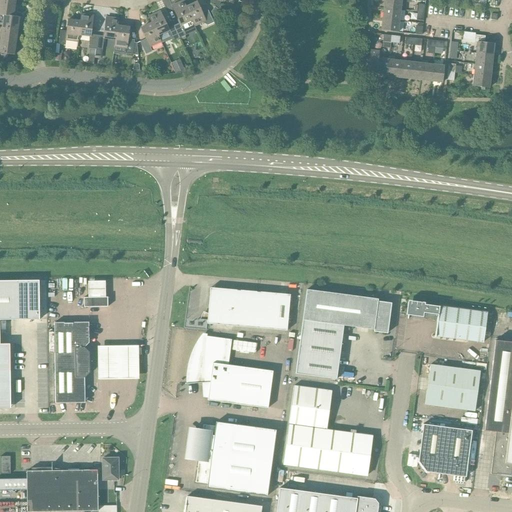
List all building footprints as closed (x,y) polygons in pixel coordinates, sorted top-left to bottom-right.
[(401,0),(384,0),(384,8),(401,10),(401,0)] [(0,15),(4,16),(4,15),(14,16),(15,4),(0,1),(0,15)] [(192,20),(186,7),(183,1),(172,6),(180,23),(174,26),(181,42),(182,42),(181,41),(186,39),(185,36),(186,35),(184,32),(187,30),(189,26),(187,22),(192,20)] [(197,2),(186,7),(192,20),(195,26),(205,21),(207,25),(214,23),(208,10),(202,13),(197,2)] [(414,11),(417,12),(424,13),(425,5),(418,4),(418,6),(415,5),(414,11)] [(211,12),(216,21),(220,19),(224,14),(215,7),(211,12)] [(401,10),(384,8),(383,19),(399,21),(401,10)] [(160,11),(149,16),(161,42),(158,36),(169,31),(175,45),(181,42),(174,26),(168,29),(160,11)] [(89,48),(90,48),(89,54),(94,55),(95,53),(97,35),(91,35),(93,16),(81,14),(80,21),(78,35),(79,35),(90,37),(89,48)] [(4,15),(4,16),(2,28),(18,30),(20,17),(14,16),(4,15)] [(150,47),(161,42),(149,16),(149,17),(152,23),(141,28),(146,39),(140,42),(144,51),(146,54),(152,51),(150,47)] [(97,35),(95,53),(102,54),(104,38),(115,40),(117,26),(118,26),(119,19),(106,17),(104,36),(97,35)] [(381,31),(398,32),(399,21),(383,19),(381,31)] [(78,35),(80,21),(68,20),(67,31),(60,31),(58,44),(65,45),(71,46),(71,41),(78,42),(79,35),(78,35)] [(229,21),(227,24),(228,28),(231,31),(234,30),(236,27),(235,22),(232,20),(229,21)] [(117,26),(115,40),(114,47),(126,48),(126,53),(133,54),(135,40),(128,39),(129,27),(118,26),(117,26)] [(2,28),(0,40),(16,42),(18,30),(2,28)] [(476,53),(493,55),(494,44),(485,43),(485,36),(475,35),(474,42),(477,42),(476,53)] [(0,40),(0,42),(0,53),(14,55),(16,42),(0,40)] [(450,50),(457,51),(458,43),(451,42),(450,50)] [(449,58),(456,59),(457,51),(450,50),(449,58)] [(492,66),(493,55),(476,53),(475,64),(492,66)] [(383,59),(384,55),(378,54),(376,75),(387,77),(389,60),(383,59)] [(185,70),(180,59),(171,63),(176,74),(185,70)] [(387,77),(398,78),(400,61),(389,60),(387,77)] [(398,78),(409,79),(411,62),(400,61),(398,78)] [(409,79),(420,80),(422,63),(411,62),(409,79)] [(420,80),(431,82),(433,65),(422,63),(420,80)] [(491,77),(492,66),(475,64),(474,75),(491,77)] [(433,65),(431,82),(442,83),(444,66),(433,65)] [(489,88),(491,77),(474,75),(472,86),(489,88)] [(18,281),(0,281),(0,320),(19,320),(18,281)] [(39,281),(18,281),(19,320),(39,320),(39,281)] [(105,281),(97,281),(88,281),(88,298),(83,298),(84,307),(107,307),(107,297),(106,297),(105,281)] [(220,289),(211,288),(208,315),(205,313),(203,320),(202,320),(207,321),(207,324),(287,331),(290,295),(220,289)] [(337,379),(344,326),(374,330),(374,332),(387,334),(391,303),(378,301),(378,299),(307,290),(295,374),(337,379)] [(436,336),(483,343),(487,313),(439,307),(425,305),(426,303),(408,300),(406,315),(408,315),(408,319),(409,319),(409,315),(423,317),(424,313),(438,315),(435,337),(436,336)] [(89,322),(54,323),(55,404),(85,403),(85,378),(90,373),(89,353),(84,348),(89,343),(89,322)] [(186,384),(205,383),(206,390),(212,391),(211,398),(208,398),(208,400),(268,409),(273,371),(228,365),(232,340),(204,336),(204,339),(198,349),(194,360),(191,372),(191,383),(186,384)] [(511,342),(497,340),(484,431),(496,432),(490,474),(497,475),(497,474),(511,476),(511,466),(511,342)] [(98,342),(99,376),(140,376),(140,342),(98,342)] [(0,369),(10,370),(10,344),(0,344),(0,369)] [(430,365),(425,405),(475,411),(480,371),(430,365)] [(0,408),(11,408),(10,370),(0,369),(0,408)] [(294,385),(283,465),(353,474),(367,476),(368,462),(366,462),(367,456),(355,454),(358,434),(326,430),(331,390),(294,385)] [(372,395),(369,413),(381,414),(384,397),(372,395)] [(198,461),(196,482),(208,484),(207,488),(217,490),(267,496),(276,431),(226,424),(216,422),(216,426),(203,425),(203,429),(203,431),(199,460),(198,461)] [(426,472),(466,477),(472,431),(423,424),(418,462),(426,472)] [(10,456),(0,457),(0,474),(10,474),(10,456)] [(106,459),(102,459),(103,459),(103,480),(118,480),(118,459),(118,458),(114,458),(114,456),(106,456),(106,459)] [(27,479),(0,479),(0,490),(27,490),(27,511),(31,511),(92,511),(98,511),(98,506),(97,470),(65,471),(52,468),(52,466),(51,466),(51,468),(31,468),(31,471),(26,471),(26,472),(27,479)] [(377,511),(378,506),(378,504),(375,499),(372,499),(357,497),(357,499),(280,488),(276,511),(377,511)] [(261,511),(262,506),(187,496),(184,511),(261,511)]
